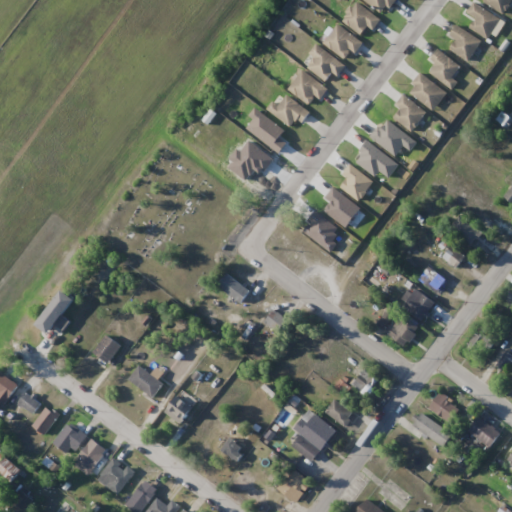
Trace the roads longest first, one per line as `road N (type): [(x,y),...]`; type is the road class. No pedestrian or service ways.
road 1 (residential): [(321,511),(511,255)]
road 2 (residential): [(441,0),(251,242)]
road 3 (residential): [(235,511),(36,363)]
road 4 (residential): [(418,378),(251,242)]
